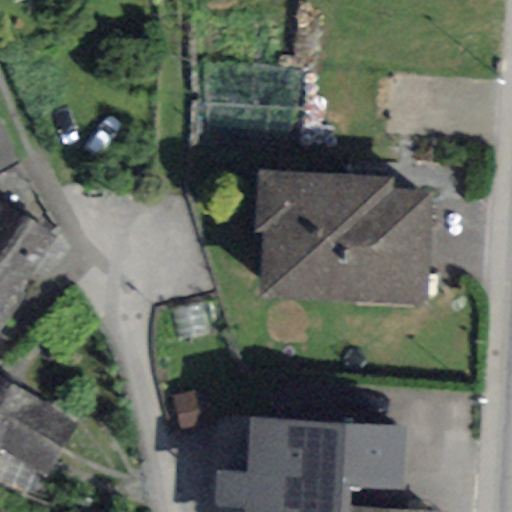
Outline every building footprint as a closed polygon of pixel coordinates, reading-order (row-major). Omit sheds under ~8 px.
[(0,171),(19,162),(0,122),(0,171)] [(392,178),(257,172),(254,235),(263,235),(260,298),(426,306),(431,192),(392,190),(392,178)] [(55,238),(0,201),(0,270),(24,286),(55,238)] [(0,323),(24,286),(0,270),(0,323)] [(76,422),(0,376),(0,482),(22,496),(36,473),(43,477),(76,422)] [(207,385),(174,392),(182,431),(216,424),(207,385)] [(405,428),(248,418),(245,471),(214,469),(212,507),(244,509),(243,511),(349,511),(350,507),(400,510),(405,428)]
